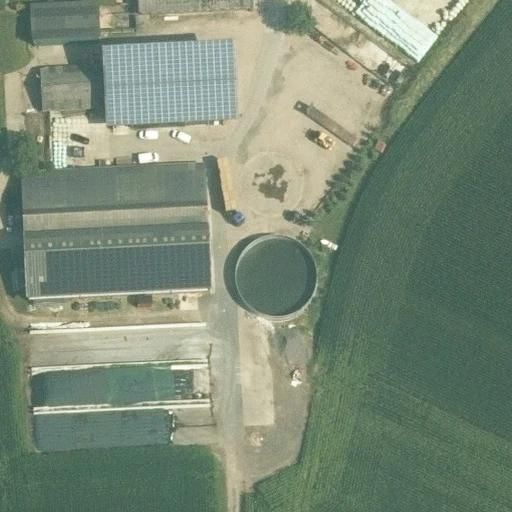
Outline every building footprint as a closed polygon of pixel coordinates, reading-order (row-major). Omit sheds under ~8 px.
[(253,0),(136,0),(137,20),(254,14),(253,0)] [(99,8),(31,12),(33,50),(101,46),(99,8)] [(102,70),(41,73),(44,116),(107,112),(108,136),(239,129),(235,58),(102,66),(102,70)] [(365,121),(299,71),(249,138),(241,149),(254,159),(258,157),(262,155),(267,154),(272,153),(278,154),(282,155),(286,156),(290,159),(293,161),(296,164),(298,166),(301,170),(318,183),(365,121)] [(278,154),(272,153),(267,154),(262,155),(258,157),(254,159),(251,162),(248,165),(245,169),(243,174),(242,177),(241,183),(240,186),(241,190),(241,193),(243,199),(245,202),(247,205),(250,208),(253,211),(259,214),(264,216),(269,217),(274,218),(278,217),(282,216),(288,214),(292,211),(296,208),(298,205),(300,202),(302,198),(304,193),(304,189),(305,185),(304,182),(304,179),(302,174),(301,170),(298,166),(296,164),(293,161),(290,159),(286,156),(282,155),(278,154)] [(205,171),(23,180),(29,304),(211,295),(205,171)] [(235,286),(239,299),(247,311),(258,319),(272,323),(286,323),(299,318),(309,309),(316,297),(319,284),(318,271),(312,259),(303,249),(291,242),(278,240),(264,242),(252,249),(242,259),(237,272),(235,286)]
